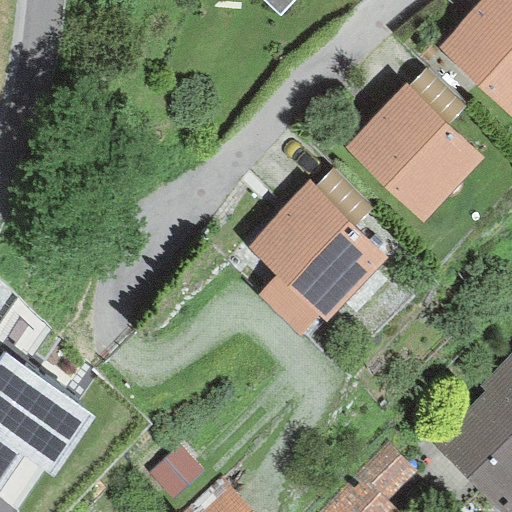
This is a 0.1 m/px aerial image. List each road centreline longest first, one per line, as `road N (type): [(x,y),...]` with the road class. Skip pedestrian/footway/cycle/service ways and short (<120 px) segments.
road 1 (residential): [(388,0),(151,232)]
road 2 (unclassified): [(0,178),(29,90),(43,0)]
